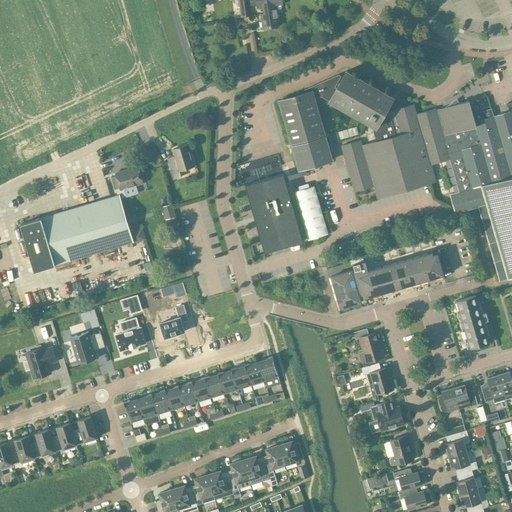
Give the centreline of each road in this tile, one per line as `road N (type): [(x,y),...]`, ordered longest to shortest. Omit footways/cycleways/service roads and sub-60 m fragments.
road 1 (unclassified): [(0,191),(226,87)]
road 2 (residential): [(250,303),(221,196),(226,87)]
road 3 (residential): [(100,393),(250,345),(250,303)]
road 4 (unclassified): [(226,87),(364,21),(384,0)]
road 5 (residential): [(298,423),(130,490)]
road 6 (residential): [(250,303),(335,324),(386,309)]
road 7 (residential): [(446,511),(408,385)]
road 8 (tertiary): [(511,40),(459,39),(394,0)]
road 9 (unknown): [(0,218),(23,281),(82,269)]
